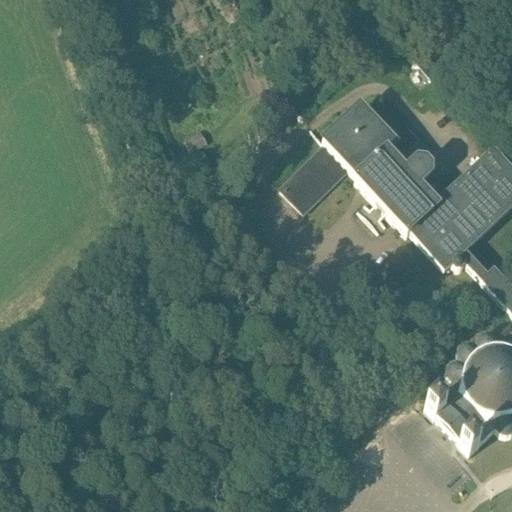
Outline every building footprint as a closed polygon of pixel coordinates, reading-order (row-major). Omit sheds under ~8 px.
[(440,76),(430,64),(463,35),(452,21),(427,42),(431,47),(412,64),(430,85),(440,76)] [(278,196),(277,197),(301,221),(345,178),(354,187),(353,188),(373,209),(374,210),(369,215),(363,209),(355,216),(377,238),(384,231),(379,225),(383,220),(404,243),(407,241),(408,240),(442,276),(449,270),(450,269),(450,271),(450,272),(451,273),(451,275),(452,276),(454,276),(455,277),(457,277),(458,277),(459,276),(461,275),(462,274),(462,273),(463,272),(463,270),(511,321),(511,294),(493,274),(472,252),(511,213),(511,174),(492,154),(472,173),(463,181),(434,209),(419,194),(432,182),(432,172),(425,166),(416,165),(403,176),(389,160),(398,150),(358,109),(318,149),(321,153),(278,196)] [(199,134),(184,142),(191,154),(206,147),(199,134)] [(392,270),(386,276),(391,280),(396,274),(392,270)] [(511,328),(495,345),(491,341),(485,339),(480,340),(477,342),(474,348),(473,353),(467,350),(462,350),(456,356),(455,359),(454,364),(456,368),(452,369),(449,371),(445,374),(444,378),(443,381),(444,384),(446,387),(448,388),(449,390),(450,391),(423,416),(468,463),(494,436),(499,442),(505,443),(510,442),(511,440),(511,328)]
